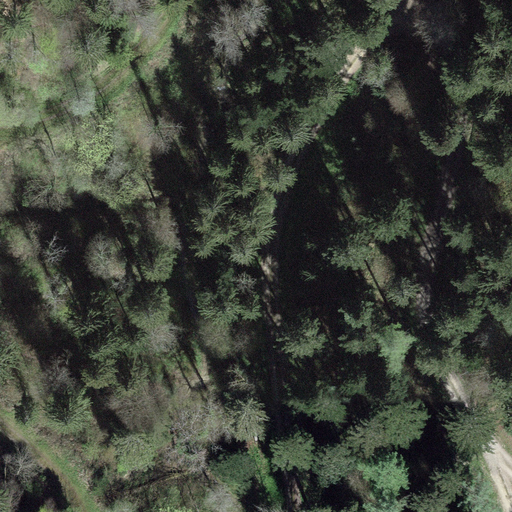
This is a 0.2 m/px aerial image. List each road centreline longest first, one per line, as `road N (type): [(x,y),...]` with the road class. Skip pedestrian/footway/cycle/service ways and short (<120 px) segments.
road 1 (track): [(420,4),(362,52),(293,164),(271,219),(298,511)]
road 2 (track): [(511,469),(447,379),(424,322),(425,277),(460,100),(453,57),(420,4)]
road 3 (track): [(0,125),(96,92),(134,61),(178,0)]
road 4 (track): [(83,511),(40,452),(0,421)]
